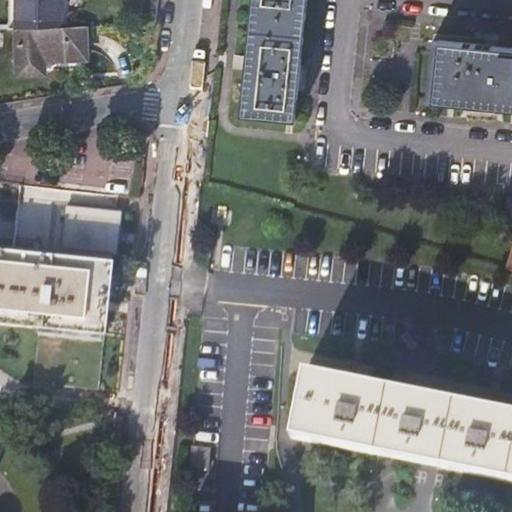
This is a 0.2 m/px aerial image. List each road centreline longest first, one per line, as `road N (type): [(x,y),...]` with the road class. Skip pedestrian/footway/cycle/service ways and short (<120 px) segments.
road 1 (residential): [(134,511),(172,102)]
road 2 (residential): [(0,125),(172,102)]
